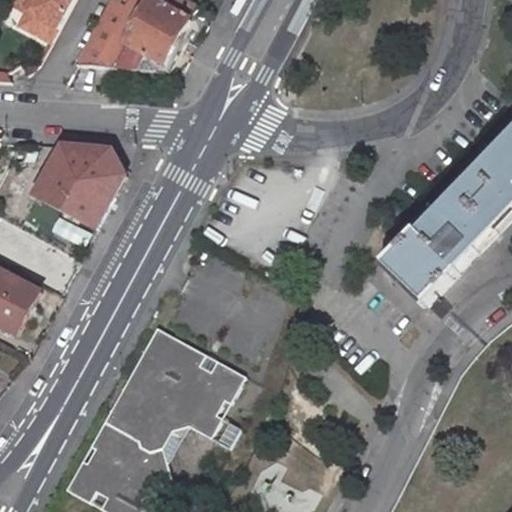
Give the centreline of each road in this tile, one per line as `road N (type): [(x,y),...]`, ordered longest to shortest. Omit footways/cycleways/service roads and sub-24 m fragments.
road 1 (tertiary): [(20,511),(231,121)]
road 2 (tertiary): [(190,129),(0,468)]
road 3 (residential): [(231,121),(323,136),(403,117),(452,62),(465,0)]
road 4 (residential): [(364,511),(423,376),(452,331),(511,282)]
road 5 (unknown): [(511,119),(396,249),(359,326)]
road 6 (residential): [(41,116),(190,129)]
road 7 (tertiary): [(260,0),(190,129)]
road 8 (unknown): [(154,264),(282,333)]
road 9 (tertiary): [(231,121),(299,0)]
road 10 (residential): [(93,0),(45,85),(41,116)]
